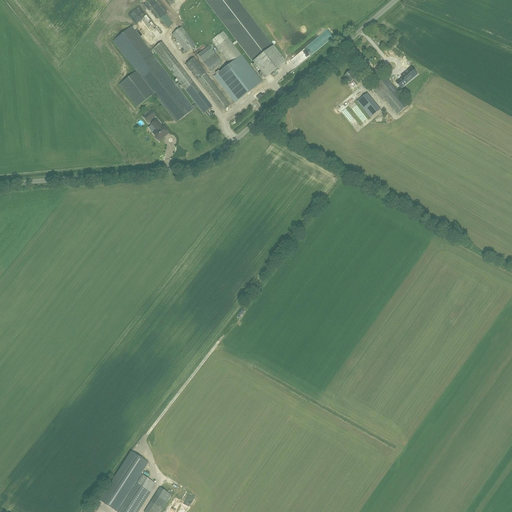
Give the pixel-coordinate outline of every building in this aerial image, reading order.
[(211,40),(228,63),(225,65),(226,67),(214,76),(235,103),(262,82),(234,45),(237,42),(265,78),(285,62),(237,0),(204,0),(236,41),(232,44),(222,31),(211,40)] [(203,114),(205,113),(208,117),(211,115),(208,110),(212,107),(162,42),(153,49),(179,82),(176,85),(131,27),(113,41),(136,71),(119,85),(137,107),(154,94),(176,123),(194,109),(194,108),(197,106),(203,114)] [(172,34),(186,52),(195,45),(181,27),(172,34)] [(388,52),(392,56),(391,57),(393,60),(394,59),(396,57),(399,55),(400,54),(392,45),(386,50),(388,53),(388,52)] [(211,72),(222,63),(209,46),(197,55),(211,72)] [(369,54),(364,58),(374,70),(379,66),(369,54)] [(230,105),(193,58),(185,64),(222,111),(230,105)] [(403,78),(397,83),(401,88),(417,75),(411,68),(402,76),(403,78)] [(390,78),(394,80),(399,72),(395,70),(390,78)] [(344,76),(350,83),(353,81),(357,85),(360,83),(355,76),(354,76),(350,71),(344,76)] [(384,98),(398,115),(409,105),(385,77),(376,85),(374,82),(370,85),(382,100),(384,98)] [(261,95),(264,89),(259,86),(256,92),(261,95)] [(357,102),(370,118),(380,110),(367,93),(357,102)] [(143,117),(147,122),(155,116),(151,111),(143,117)] [(156,130),(152,133),(155,137),(155,138),(157,140),(158,140),(158,141),(168,133),(162,126),(161,126),(157,120),(151,124),(156,130)] [(150,492),(155,484),(138,473),(145,462),(139,458),(140,455),(138,454),(137,456),(130,452),(99,501),(117,511),(137,511),(150,492)] [(157,486),(143,511),(158,511),(169,492),(157,486)]
